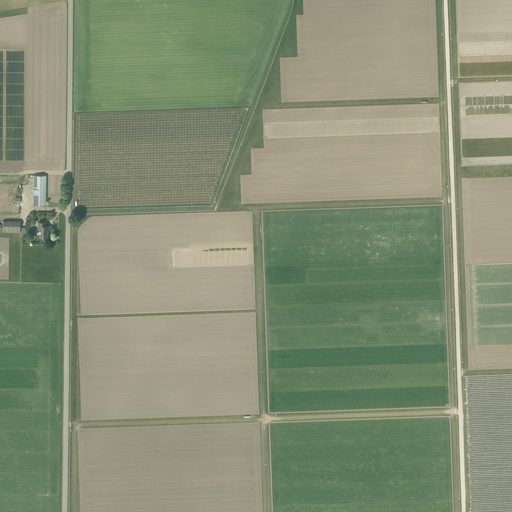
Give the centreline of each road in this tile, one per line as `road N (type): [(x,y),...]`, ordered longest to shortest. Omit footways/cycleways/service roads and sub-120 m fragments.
road 1 (track): [(461,511),(443,0)]
road 2 (unclassified): [(64,511),(68,0)]
road 3 (track): [(67,211),(212,205),(289,0)]
